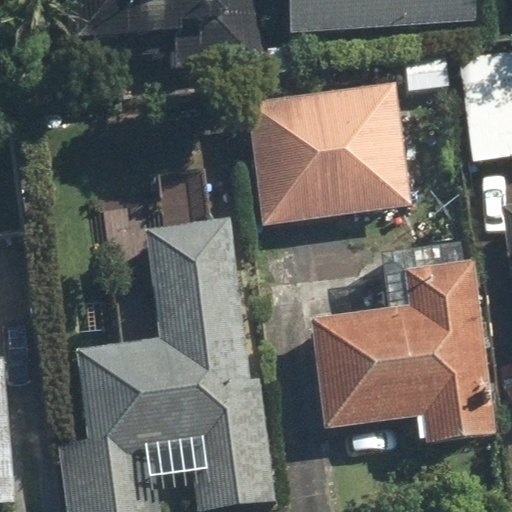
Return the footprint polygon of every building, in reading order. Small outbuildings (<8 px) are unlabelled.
[(167,44),(212,43),(210,0),(47,0),(49,58),(168,54),(167,44)] [(272,0),(273,39),(458,37),(457,0),(272,0)] [(511,68),(462,76),(475,175),(511,170),(511,68)] [(242,109),(255,234),(401,218),(388,93),(242,109)] [(511,220),(503,222),(511,291),(511,220)] [(186,511),(269,511),(254,394),(238,397),(216,235),(136,246),(150,353),(62,365),(75,464),(56,466),(62,511),(158,511),(156,493),(183,490),(186,511)] [(300,332),(316,443),(414,429),(418,457),(481,449),(458,279),(393,288),(398,319),(300,332)] [(0,511),(5,511),(5,510),(42,507),(36,440),(0,442),(0,511)]
